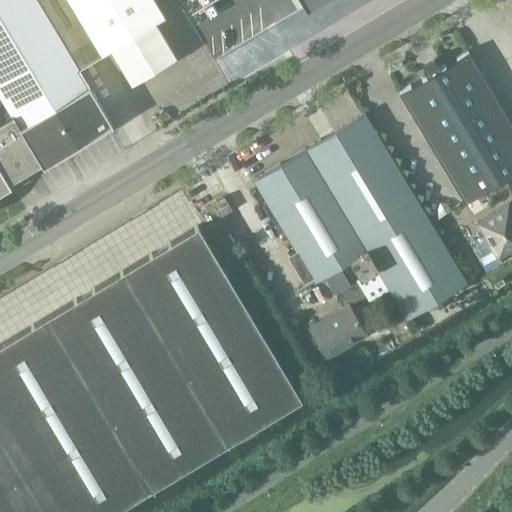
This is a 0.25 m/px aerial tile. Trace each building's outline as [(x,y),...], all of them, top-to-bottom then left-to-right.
[(0,189),(9,184),(6,178),(20,169),(23,171),(39,162),(41,164),(110,123),(77,68),(110,48),(130,83),(176,56),(155,21),(163,16),(153,0),(0,0),(0,94),(10,111),(0,117),(0,189)] [(464,201),(511,172),(511,124),(467,50),(398,91),(464,201)] [(406,317),(466,281),(364,112),(253,178),(314,281),(349,260),(359,277),(376,267),(406,317)] [(220,216),(231,209),(223,196),(212,203),(220,216)] [(497,256),(511,246),(511,210),(507,203),(476,221),(497,256)] [(0,511),(110,511),(301,398),(197,225),(0,343),(0,511)] [(348,304),(365,294),(357,280),(334,294),(342,307),(308,327),(326,356),(365,332),(348,304)]
